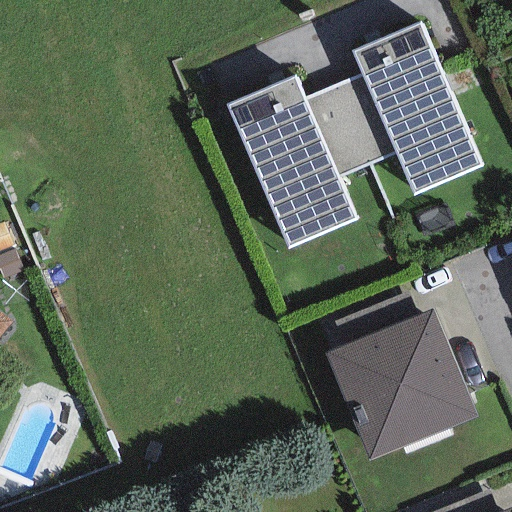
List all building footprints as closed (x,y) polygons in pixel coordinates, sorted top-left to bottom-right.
[(396,152),(414,195),(481,167),(420,22),(353,49),(364,74),(396,152)] [(364,74),(304,99),(336,177),(396,152),(364,74)] [(225,106),(286,249),(354,220),(336,177),(304,99),(294,77),(225,106)] [(431,310),(323,355),(368,462),(475,418),(431,310)] [(0,338),(13,324),(0,314),(0,338)]
